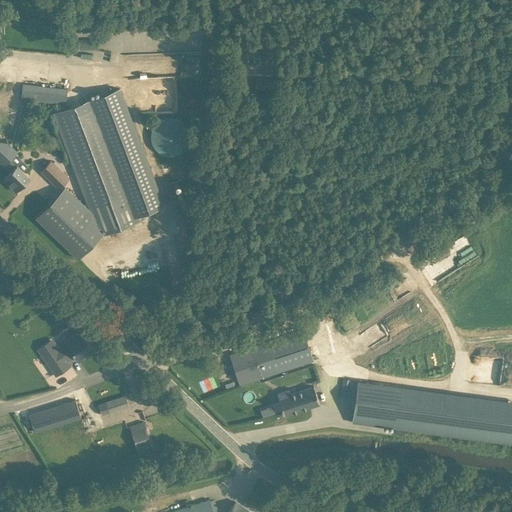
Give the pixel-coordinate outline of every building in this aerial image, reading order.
[(98,38),(79,39),(79,48),(98,47),(98,38)] [(255,90),(278,90),(278,79),(255,78),(255,90)] [(22,84),(20,99),(57,103),(66,104),(68,89),(58,88),(22,84)] [(101,233),(146,216),(144,211),(163,204),(117,89),(55,112),(92,211),(65,185),(35,217),(71,251),(77,243),(84,250),(101,233)] [(168,155),(172,156),(175,155),(178,154),(181,152),(184,151),(185,149),(188,146),(189,143),(190,138),(190,135),(190,132),(188,128),(186,124),(183,121),(181,119),(177,118),(173,117),(170,117),(167,117),(165,117),(161,119),(158,120),(155,124),(153,127),(152,129),(151,133),(151,136),(151,138),(152,141),(152,143),(154,145),(155,147),(156,149),(159,152),(162,153),(165,155),(168,155)] [(0,162),(3,166),(4,165),(10,172),(7,175),(3,179),(10,185),(9,187),(13,190),(14,190),(16,191),(20,187),(27,179),(29,177),(17,165),(16,165),(10,159),(17,151),(0,135),(0,162)] [(40,171),(58,189),(70,178),(52,160),(40,171)] [(473,261),(457,271),(462,279),(492,261),(485,250),(471,258),(473,261)] [(232,362),(240,384),(313,360),(303,329),(254,345),(253,344),(251,344),(255,355),(232,362)] [(59,347),(44,358),(46,361),(50,367),(55,376),(70,365),(67,361),(72,358),(76,355),(79,360),(94,350),(81,331),(66,342),(59,347)] [(352,422),(511,443),(511,400),(357,379),(352,422)] [(319,403),(313,386),(290,393),(289,389),(277,393),(284,415),(319,403)] [(125,395),(106,401),(109,412),(128,406),(125,395)] [(29,413),(34,430),(71,420),(80,417),(75,399),(29,413)] [(129,426),(138,453),(152,449),(144,421),(129,426)] [(212,511),(209,499),(168,511),(212,511)] [(251,511),(235,501),(228,511),(251,511)]
